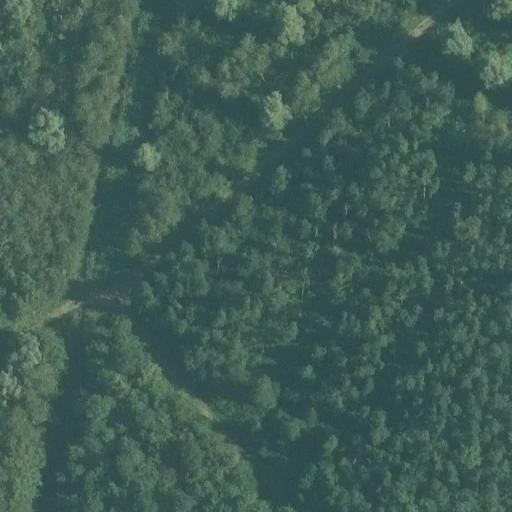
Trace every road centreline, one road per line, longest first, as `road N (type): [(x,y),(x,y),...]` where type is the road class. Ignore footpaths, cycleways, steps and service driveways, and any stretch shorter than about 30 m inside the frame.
road 1 (track): [(115,295),(455,0)]
road 2 (track): [(0,361),(57,310),(115,295)]
